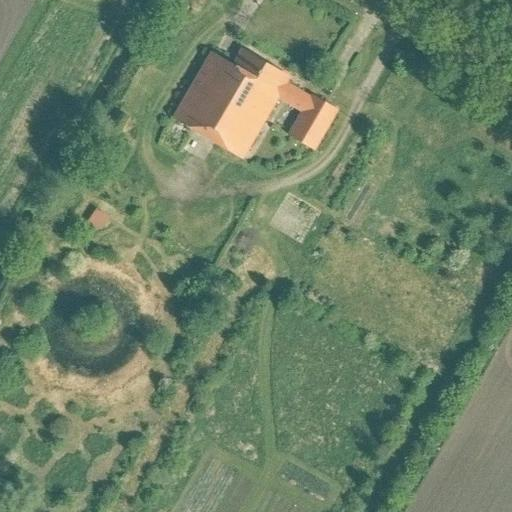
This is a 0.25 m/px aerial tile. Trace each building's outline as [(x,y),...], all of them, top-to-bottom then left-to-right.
[(289,78),(240,49),(232,64),(211,52),(172,118),(241,159),(277,98),(300,112),(287,135),(313,151),(337,110),(311,94),(309,97),(286,83),(289,78)] [(123,133),(131,119),(117,111),(109,125),(123,133)] [(76,197),(69,211),(83,219),(90,205),(76,197)] [(106,218),(94,210),(86,223),(98,231),(106,218)] [(286,212),(276,231),(300,245),(311,226),(286,212)]
